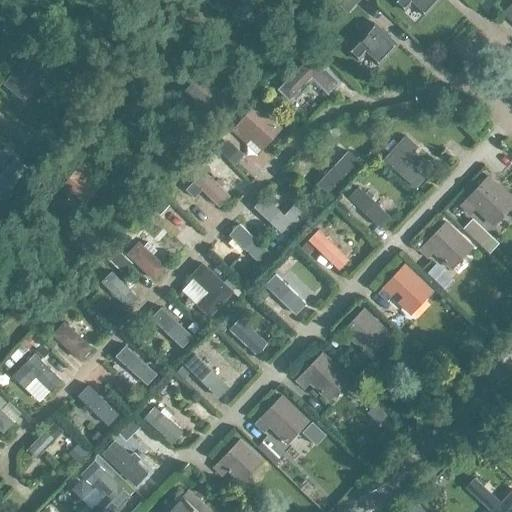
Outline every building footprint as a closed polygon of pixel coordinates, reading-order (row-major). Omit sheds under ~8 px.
[(223,0),(242,19),(261,0),(223,0)] [(396,0),(395,1),(406,11),(413,3),(426,16),(440,0),(396,0)] [(479,0),(472,0),(466,6),(476,18),(487,9),(479,0)] [(375,23),(350,51),(360,60),(367,53),(380,65),(399,45),(392,38),(394,36),(387,30),(385,32),(375,23)] [(20,40),(14,46),(20,52),(26,46),(20,40)] [(312,52),(303,43),(297,50),(306,58),(312,52)] [(37,46),(32,52),(41,60),(47,54),(37,46)] [(41,60),(32,52),(29,50),(1,84),(23,102),(51,68),(41,60)] [(316,56),(283,89),(294,100),(316,78),(332,93),(343,82),(316,56)] [(179,99),(200,119),(214,104),(220,110),(229,100),(193,66),(184,76),(193,84),(179,99)] [(248,126),(238,136),(265,161),(275,150),(260,137),(263,134),(257,128),(254,131),(248,126)] [(340,134),(335,128),(326,133),(330,140),(340,134)] [(391,154),(386,159),(416,187),(426,176),(407,159),(418,146),(408,136),(400,145),(395,140),(387,149),(391,154)] [(243,155),(229,141),(219,150),(234,165),(243,155)] [(9,144),(0,154),(0,172),(19,152),(9,144)] [(194,158),(187,166),(196,174),(203,167),(194,158)] [(81,162),(63,186),(87,205),(102,185),(89,176),(93,171),(81,162)] [(195,182),(187,191),(196,199),(204,191),(221,206),(231,196),(223,189),(226,185),(220,180),(217,183),(204,171),(194,182),(195,182)] [(511,199),(489,177),(462,205),(471,214),(477,207),(494,224),(511,206),(511,199)] [(358,209),(343,196),(338,202),(352,216),(358,209)] [(160,215),(169,206),(160,197),(151,206),(160,215)] [(267,198),(257,208),(278,228),(272,234),(281,242),(308,212),(297,203),(286,215),(267,198)] [(473,219),(463,229),(481,246),(491,236),(473,219)] [(448,222),(421,250),(429,258),(435,252),(452,270),(474,248),(448,222)] [(234,253),(268,283),(278,272),(243,242),(234,253)] [(302,250),(309,256),(315,249),(308,243),(302,250)] [(312,263),(348,287),(357,273),(321,249),(312,263)] [(108,258),(124,273),(132,264),(116,250),(108,258)] [(440,283),(449,274),(437,263),(429,272),(440,283)] [(204,264),(193,276),(211,292),(199,305),(211,316),(239,286),(230,277),(224,283),(204,264)] [(406,266),(380,294),(389,302),(394,296),(412,313),(433,291),(406,266)] [(271,295),(265,289),(259,296),(265,302),(271,295)] [(121,317),(130,319),(134,297),(114,293),(112,306),(122,308),(121,317)] [(364,310),(338,337),(348,345),(353,340),(371,357),(392,335),(364,310)] [(217,327),(223,333),(238,316),(233,311),(217,327)] [(196,323),(190,329),(196,335),(202,329),(196,323)] [(169,324),(159,331),(184,364),(194,357),(169,324)] [(32,335),(27,340),(35,347),(40,342),(32,335)] [(53,338),(46,345),(52,351),(59,344),(53,338)] [(51,353),(44,346),(38,353),(45,359),(51,353)] [(324,352),(296,381),(305,390),(311,383),(330,401),(351,379),(324,352)] [(35,354),(14,375),(26,387),(37,375),(51,389),(61,379),(35,354)] [(159,362),(154,367),(160,373),(165,368),(159,362)] [(151,403),(162,392),(131,364),(121,376),(151,403)] [(192,375),(184,368),(178,373),(186,381),(192,375)] [(223,421),(237,406),(200,373),(187,388),(223,421)] [(0,427),(4,431),(14,421),(3,410),(9,404),(0,394),(0,427)] [(283,396),(256,423),(265,431),(271,425),(289,443),(310,422),(283,396)] [(134,420),(128,426),(135,433),(141,427),(134,420)] [(99,433),(92,439),(99,447),(106,440),(99,433)] [(241,439),(215,467),(223,475),(229,469),(245,483),(264,461),(241,439)] [(70,456),(80,465),(89,455),(79,445),(70,456)] [(101,497),(103,499),(104,500),(91,511),(117,511),(132,497),(113,478),(116,474),(106,464),(99,472),(103,476),(94,485),(103,494),(101,497)] [(511,511),(511,490),(502,502),(475,477),(466,487),(493,511),(491,511),(511,511)] [(172,511),(213,511),(189,489),(183,496),(180,494),(167,508),(172,511)] [(426,511),(416,503),(406,511),(426,511)]
